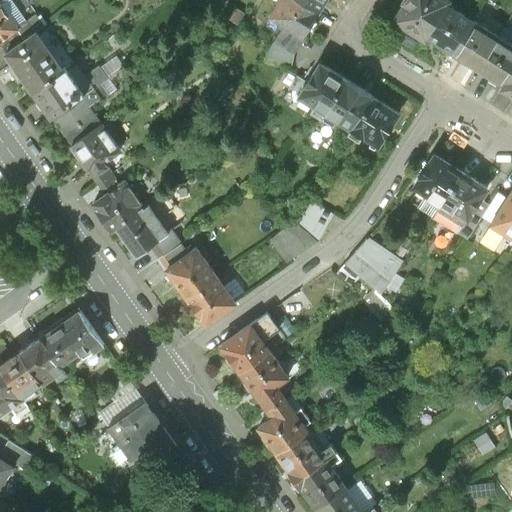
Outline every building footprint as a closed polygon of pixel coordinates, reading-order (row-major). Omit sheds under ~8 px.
[(11,0),(1,0),(0,1),(0,40),(26,22),(11,0)] [(298,40),(314,16),(290,0),(280,0),(267,20),(282,30),(298,40)] [(290,0),(314,16),(324,0),(290,0)] [(424,42),(426,38),(447,6),(449,2),(445,0),(402,0),(400,3),(403,5),(392,22),(424,42)] [(426,38),(456,57),(477,25),(447,6),(426,38)] [(237,29),(244,18),(234,11),(226,22),(237,29)] [(0,40),(0,46),(5,53),(35,32),(43,26),(36,15),(26,22),(0,40)] [(456,57),(479,72),(500,40),(477,25),(456,57)] [(282,30),(270,48),(290,61),(302,43),(298,40),(282,30)] [(5,53),(32,93),(61,72),(35,32),(5,53)] [(511,68),(511,47),(500,40),(479,72),(501,86),(511,68)] [(142,51),(138,45),(133,49),(137,55),(142,51)] [(299,99),(324,115),(346,81),(320,65),(299,99)] [(511,68),(501,86),(503,87),(500,92),(511,99),(511,68)] [(196,78),(191,70),(182,76),(188,84),(196,78)] [(62,71),(61,72),(32,93),(52,121),(82,99),(62,71)] [(324,115),(350,131),(372,98),(346,81),(324,115)] [(93,91),(82,99),(52,121),(71,148),(100,127),(88,109),(100,101),(93,91)] [(397,114),(372,98),(350,131),(376,148),(397,114)] [(71,148),(97,184),(110,174),(103,166),(120,154),(100,127),(71,148)] [(412,185),(438,201),(459,169),(433,152),(412,185)] [(486,185),(459,169),(438,201),(464,218),(478,197),(486,185)] [(110,236),(115,233),(144,212),(124,184),(119,188),(110,174),(97,184),(107,198),(91,209),(110,236)] [(511,191),(491,224),(511,237),(511,191)] [(488,203),(478,197),(464,218),(474,224),(488,203)] [(295,223),(317,243),(332,212),(311,201),(295,223)] [(148,209),(144,212),(115,233),(135,262),(153,249),(169,237),(167,234),(148,209)] [(268,239),(286,265),(317,243),(295,223),(294,222),(268,239)] [(171,230),(167,234),(169,237),(153,249),(167,269),(188,254),(171,230)] [(360,277),(380,295),(386,286),(395,292),(404,279),(395,273),(402,261),(368,236),(337,274),(351,287),(360,277)] [(164,271),(184,298),(215,276),(195,249),(188,254),(167,269),(164,271)] [(234,303),(215,276),(184,298),(203,325),(234,303)] [(78,309),(59,322),(79,352),(82,357),(102,344),(78,309)] [(218,340),(240,371),(272,349),(250,318),(218,340)] [(68,359),(79,352),(59,322),(40,334),(67,376),(75,370),(68,359)] [(59,381),(67,376),(40,334),(18,349),(40,381),(42,385),(56,376),(59,381)] [(0,366),(19,395),(40,381),(18,349),(0,360),(0,366)] [(288,372),(272,349),(240,371),(265,405),(282,393),(274,382),(288,372)] [(0,412),(21,398),(19,395),(0,366),(0,412)] [(470,384),(460,371),(448,380),(458,393),(470,384)] [(107,423),(142,398),(126,375),(106,389),(115,402),(99,413),(107,423)] [(307,428),(282,393),(265,405),(270,413),(256,422),(276,449),(307,428)] [(107,423),(131,457),(151,446),(167,435),(142,398),(107,423)] [(506,431),(501,423),(492,428),(498,436),(506,431)] [(325,453),(307,428),(276,449),(294,475),(325,453)] [(177,448),(167,435),(151,446),(160,460),(177,448)] [(68,460),(55,450),(48,460),(60,470),(68,460)] [(294,475),(313,503),(344,481),(325,453),(294,475)] [(0,456),(0,480),(11,464),(0,456)] [(204,486),(186,461),(171,470),(189,496),(204,486)] [(357,511),(363,508),(344,481),(313,503),(319,511),(357,511)]
